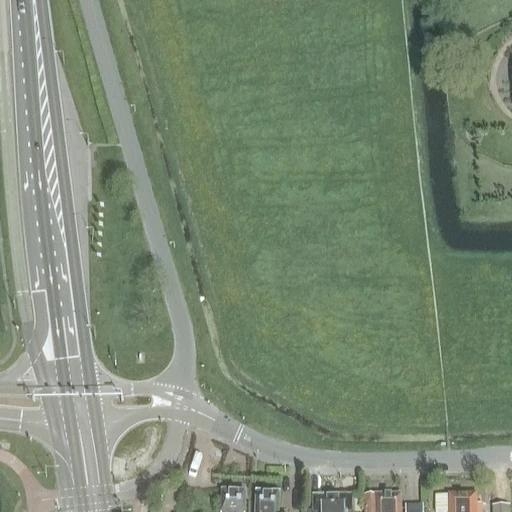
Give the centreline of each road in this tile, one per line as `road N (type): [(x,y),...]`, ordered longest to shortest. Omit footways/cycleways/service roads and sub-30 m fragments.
road 1 (unclassified): [(184,407),(183,331),(87,0)]
road 2 (primary): [(75,388),(32,0)]
road 3 (unclassified): [(184,407),(279,452),(313,459),(511,456)]
